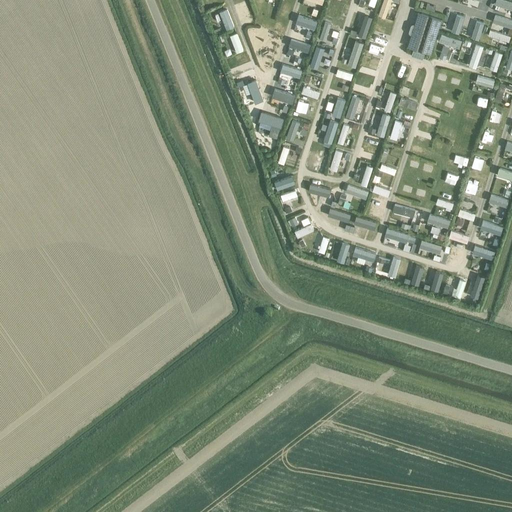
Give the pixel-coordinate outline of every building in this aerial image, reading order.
[(332,0),(328,11),(336,14),(340,0),(332,0)] [(389,12),(391,0),(383,0),(382,10),(389,12)] [(368,30),(375,9),(368,6),(361,28),(368,30)] [(454,25),(460,27),(466,12),(459,10),(454,25)] [(500,17),(511,21),(511,14),(502,11),(500,17)] [(418,12),(408,46),(430,53),(441,19),(418,12)] [(482,33),(485,17),(477,16),(474,32),(482,33)] [(328,17),(321,30),(331,35),(335,28),(339,30),(342,24),(328,17)] [(374,28),(371,35),(385,39),(387,32),(374,28)] [(291,39),(307,45),(309,38),(293,33),(291,39)] [(364,59),(371,61),(376,45),(369,43),(364,59)] [(356,58),(358,51),(344,46),(342,53),(356,58)] [(297,69),(300,63),(285,58),(282,64),(297,69)] [(326,74),(328,67),(312,63),(311,69),(326,74)] [(340,63),(337,69),(353,74),(355,68),(340,63)] [(357,80),(364,82),(368,66),(362,65),(357,80)] [(480,70),(477,77),(494,83),(496,76),(480,70)] [(498,93),(504,95),(507,79),(501,78),(498,93)] [(276,84),(275,91),(291,95),(293,88),(276,84)] [(392,106),(399,88),(393,86),(386,103),(392,106)] [(418,103),(420,97),(402,92),(401,98),(418,103)] [(495,119),(499,101),(494,100),(489,118),(495,119)] [(379,129),(387,130),(391,109),(383,107),(379,129)] [(436,131),(440,113),(432,111),(427,129),(436,131)] [(323,115),(321,121),(338,126),(340,120),(323,115)] [(292,117),(288,134),(294,135),(298,119),(292,117)] [(345,138),(352,120),(346,118),(339,136),(345,138)] [(478,131),(480,125),(465,120),(463,126),(478,131)] [(486,127),(484,134),(499,139),(501,132),(486,127)] [(271,129),(269,135),(275,137),(277,131),(271,129)] [(404,141),(406,135),(391,131),(389,137),(404,141)] [(372,155),(379,157),(383,135),(376,133),(372,155)] [(444,149),(448,137),(443,136),(439,148),(444,149)] [(286,158),(291,142),(285,140),(280,156),(286,158)] [(332,163),(339,166),(345,146),(337,143),(332,163)] [(312,146),(310,152),(327,157),(329,151),(312,146)] [(383,157),(381,163),(397,169),(399,163),(383,157)] [(474,164),(489,169),(491,163),(475,158),(474,164)] [(368,181),(375,161),(369,159),(362,179),(368,181)] [(294,172),(279,177),(281,183),(296,178),(294,172)] [(461,185),(462,179),(447,176),(445,182),(461,185)] [(374,186),(390,189),(392,182),(376,179),(374,186)] [(282,189),(285,198),(300,193),(297,184),(282,189)] [(440,192),(437,199),(453,204),(456,197),(440,192)] [(394,206),(420,213),(422,205),(396,198),(394,206)] [(475,214),(477,208),(462,203),(460,209),(475,214)] [(336,223),(342,225),(347,209),(341,207),(336,223)] [(364,231),(368,210),(361,209),(357,230),(364,231)] [(295,216),(289,219),(292,226),(298,223),(295,216)] [(313,218),(296,225),(298,231),(316,224),(313,218)] [(450,231),(469,237),(471,230),(453,224),(450,231)] [(430,253),(435,236),(428,234),(423,251),(430,253)] [(358,241),(356,251),(373,256),(376,246),(358,241)] [(492,253),(493,245),(477,243),(476,251),(492,253)] [(457,290),(463,292),(467,274),(460,273),(457,290)]
